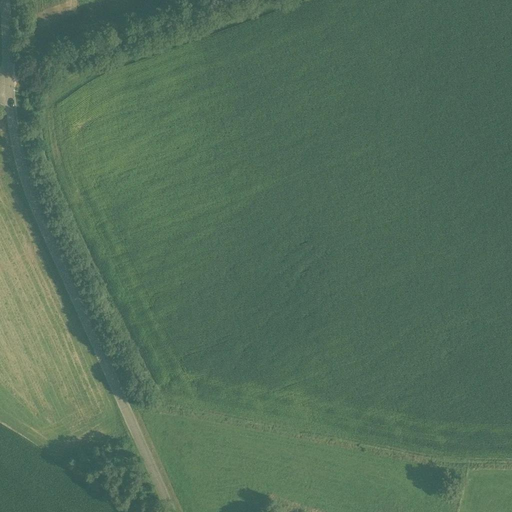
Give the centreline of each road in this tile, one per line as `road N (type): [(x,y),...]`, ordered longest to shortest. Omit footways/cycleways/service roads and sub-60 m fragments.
road 1 (unclassified): [(170,511),(21,169),(6,88)]
road 2 (unclassified): [(5,78),(226,0)]
